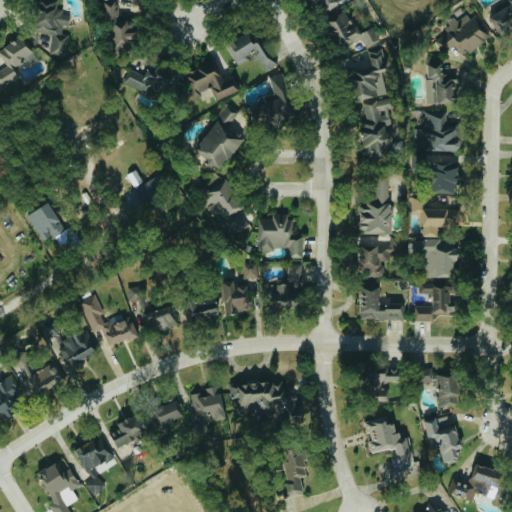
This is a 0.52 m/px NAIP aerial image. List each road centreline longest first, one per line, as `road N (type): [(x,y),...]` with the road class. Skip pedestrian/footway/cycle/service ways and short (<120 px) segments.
road 1 (tertiary): [(0,457),(107,391),(206,352),(284,342),(511,344)]
road 2 (residential): [(358,511),(325,377),(321,118),(301,57),(268,0)]
road 3 (residential): [(495,84),(489,369),(502,425)]
road 4 (residential): [(325,156),(270,156),(255,171),(269,188),(326,188)]
